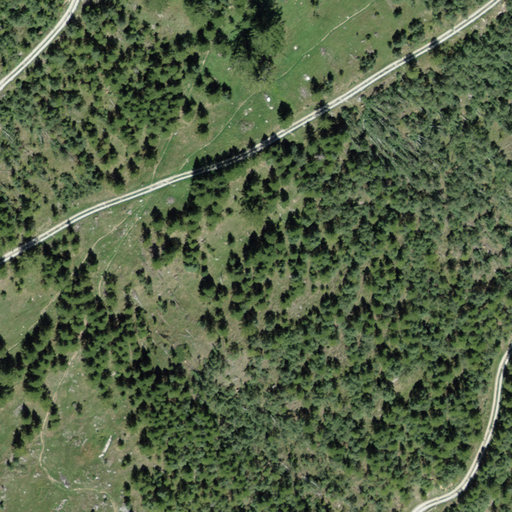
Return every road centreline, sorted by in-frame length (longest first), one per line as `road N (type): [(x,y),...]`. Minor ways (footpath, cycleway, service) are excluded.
road 1 (track): [(496,0),(291,129),(150,187)]
road 2 (track): [(415,511),(470,474),(511,348)]
road 3 (track): [(150,187),(0,260)]
